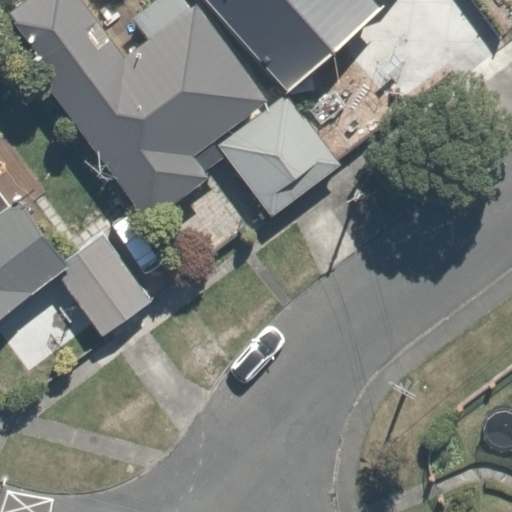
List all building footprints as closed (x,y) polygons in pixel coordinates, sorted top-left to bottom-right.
[(0,30),(143,207),(204,157),(191,140),(262,83),(194,0),(141,0),(128,11),(150,37),(127,55),(82,0),(13,0),(0,11),(0,30)] [(220,0),(294,81),(381,3),(378,0),(220,0)] [(288,89),(224,144),(273,202),(337,147),(288,89)] [(0,295),(72,239),(30,186),(0,209),(0,295)] [(132,272),(144,260),(110,225),(58,276),(112,332),(153,293),(132,272)]
